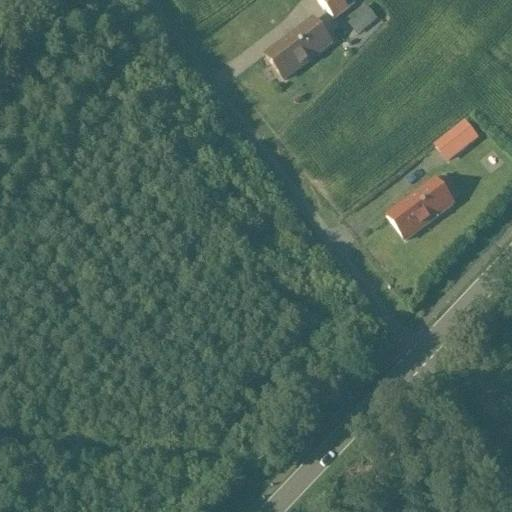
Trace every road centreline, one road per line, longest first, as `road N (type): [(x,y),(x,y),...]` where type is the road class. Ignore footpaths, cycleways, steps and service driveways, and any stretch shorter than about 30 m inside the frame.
road 1 (unclassified): [(144,0),(416,363)]
road 2 (unclassified): [(274,511),(416,363)]
road 3 (unclassified): [(416,363),(511,488)]
road 4 (unclassified): [(416,363),(511,261)]
